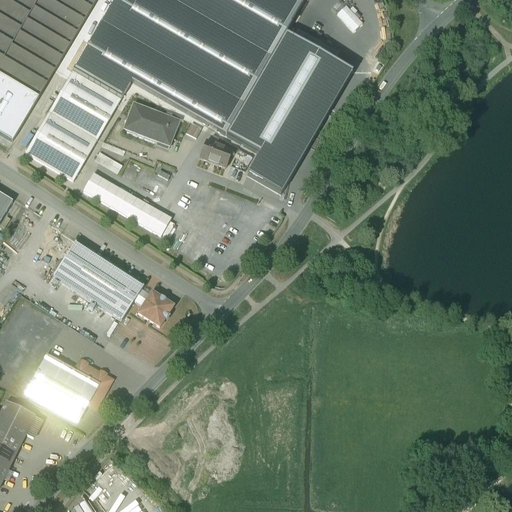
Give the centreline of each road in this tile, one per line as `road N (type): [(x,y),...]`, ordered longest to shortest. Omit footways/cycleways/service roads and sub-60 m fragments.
road 1 (tertiary): [(221,315),(286,245),(387,83),(436,27)]
road 2 (tertiary): [(37,511),(221,315)]
road 3 (residential): [(0,168),(221,315)]
road 4 (unknown): [(223,113),(308,162),(369,64)]
road 5 (unknown): [(268,201),(237,254),(187,222),(201,198),(235,202)]
road 6 (unknown): [(102,0),(29,124)]
road 7 (unknown): [(223,113),(185,168),(124,132)]
road 8 (unknown): [(297,0),(223,113)]
